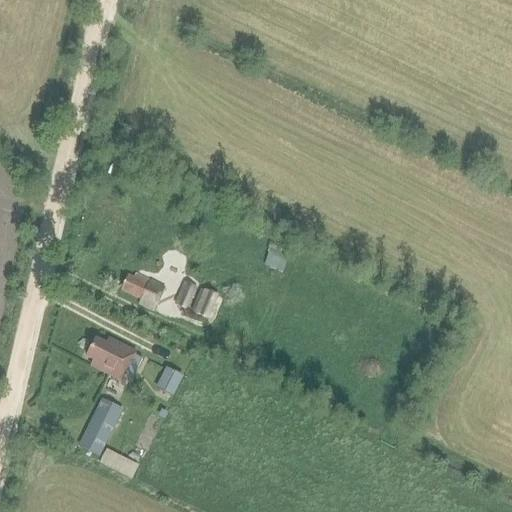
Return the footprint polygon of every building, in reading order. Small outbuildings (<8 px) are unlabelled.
[(138,306),(153,313),(164,289),(135,275),(133,279),(128,276),(120,292),(140,301),(138,306)] [(187,311),(197,288),(184,283),(174,306),(187,311)] [(208,320),(218,296),(203,289),(193,314),(208,320)] [(135,353),(109,341),(106,346),(96,342),(87,360),(94,363),(91,369),(122,383),(135,353)] [(175,389),(182,377),(166,369),(160,381),(175,389)] [(99,457),(122,410),(101,400),(78,447),(99,457)] [(104,448),(97,462),(128,478),(135,464),(104,448)]
